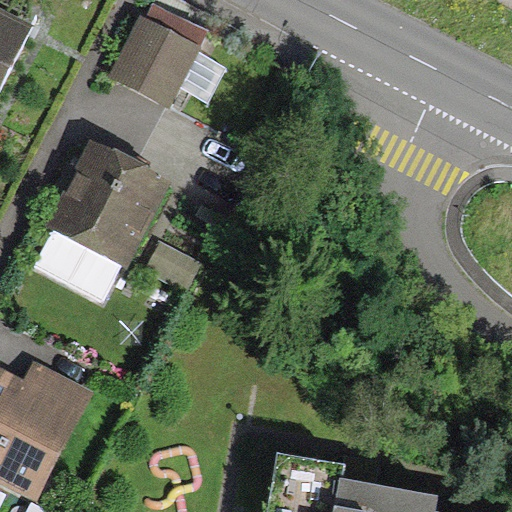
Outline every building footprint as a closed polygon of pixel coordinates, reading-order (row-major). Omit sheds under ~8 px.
[(0,72),(24,19),(0,8),(0,72)] [(111,74),(163,100),(191,45),(138,19),(111,74)] [(47,235),(129,274),(167,192),(86,154),(47,235)] [(0,485),(38,505),(93,399),(34,369),(25,387),(0,373),(0,485)] [(454,511),(455,505),(352,493),(300,487),(297,511),(454,511)]
